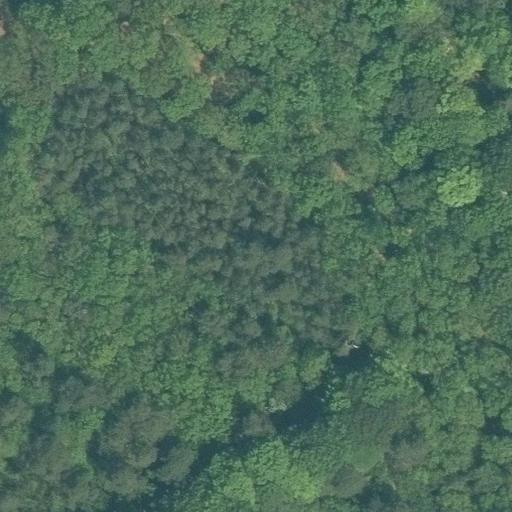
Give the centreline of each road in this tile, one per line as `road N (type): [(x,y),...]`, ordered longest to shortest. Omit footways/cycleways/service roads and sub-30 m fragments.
road 1 (track): [(511,323),(202,511)]
road 2 (track): [(511,258),(390,0)]
